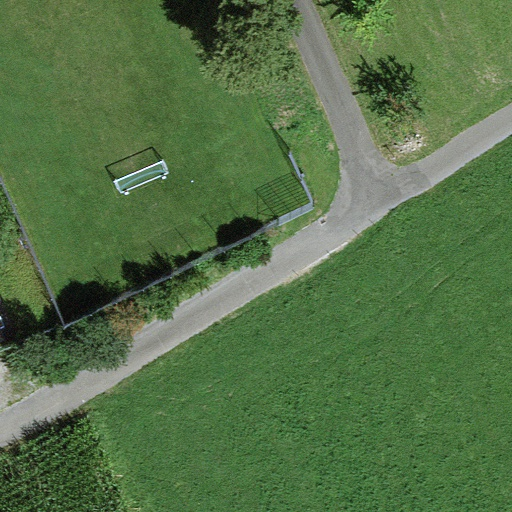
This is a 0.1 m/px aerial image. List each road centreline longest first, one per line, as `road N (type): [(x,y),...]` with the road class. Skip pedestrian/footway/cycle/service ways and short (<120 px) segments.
road 1 (track): [(0,416),(92,375),(511,114)]
road 2 (track): [(376,195),(294,0)]
